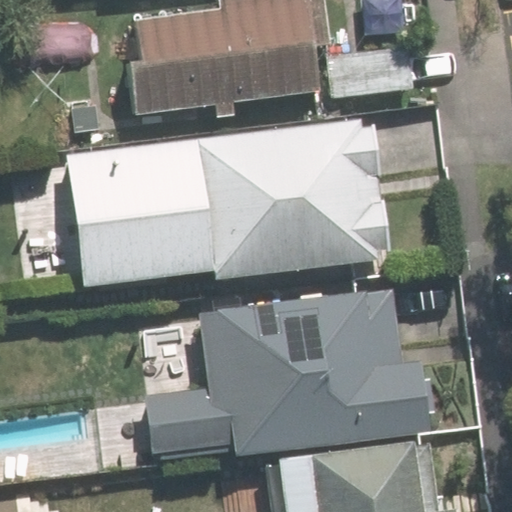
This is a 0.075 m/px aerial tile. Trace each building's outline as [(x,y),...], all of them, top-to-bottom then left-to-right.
[(126,57),(133,112),(322,87),(317,44),(334,42),(328,0),(219,0),(220,4),(137,15),(142,55),(126,57)] [(327,55),(332,94),(415,83),(410,44),(327,55)] [(375,110),(66,150),(83,284),(215,267),(216,276),(394,253),(375,110)] [(394,284),(200,309),(210,384),(147,392),(154,450),(236,440),(238,452),(433,427),(424,355),(404,358),(394,284)] [(432,433),(280,452),(288,511),(462,511),(462,504),(442,507),(432,433)]
